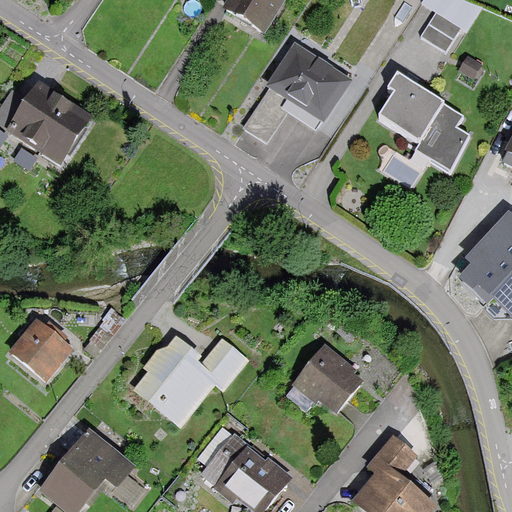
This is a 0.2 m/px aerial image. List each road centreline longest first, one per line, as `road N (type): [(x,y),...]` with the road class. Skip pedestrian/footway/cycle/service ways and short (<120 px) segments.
road 1 (residential): [(502,470),(466,351),(427,295),(251,177)]
road 2 (residential): [(251,177),(0,484)]
road 3 (residential): [(251,177),(64,57)]
